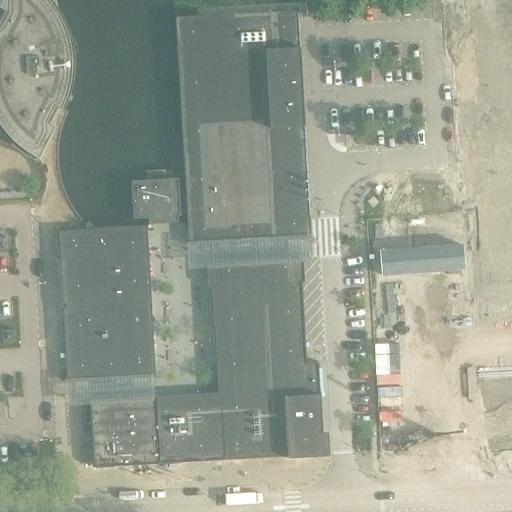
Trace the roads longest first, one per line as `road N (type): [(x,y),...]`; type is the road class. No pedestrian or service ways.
road 1 (residential): [(482,356),(464,68),(431,69)]
road 2 (tertiary): [(235,511),(490,497)]
road 3 (residential): [(490,497),(482,356)]
